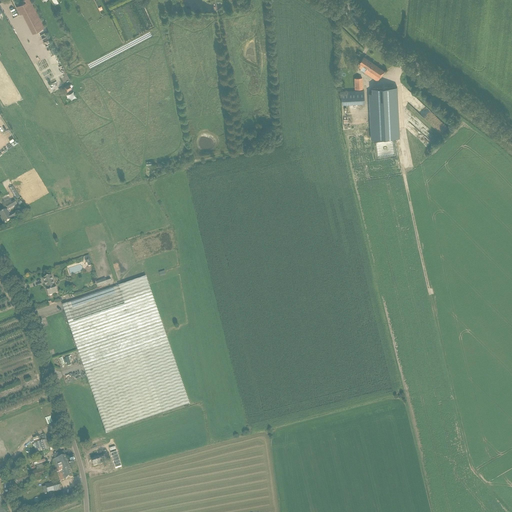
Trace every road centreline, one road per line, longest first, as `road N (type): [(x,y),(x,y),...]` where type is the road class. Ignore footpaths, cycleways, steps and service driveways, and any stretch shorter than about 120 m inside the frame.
road 1 (unclassified): [(87,511),(43,338),(0,253)]
road 2 (tertiary): [(511,133),(342,0)]
